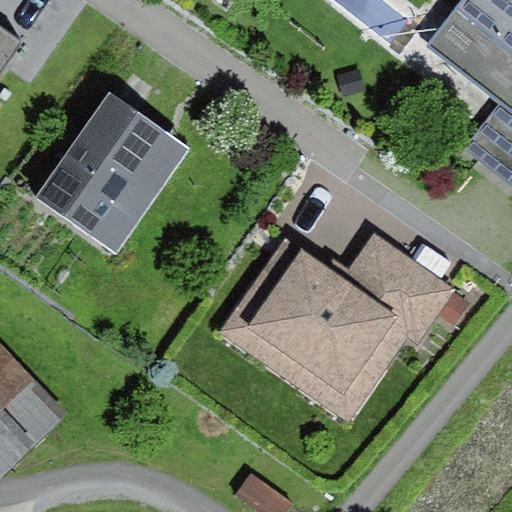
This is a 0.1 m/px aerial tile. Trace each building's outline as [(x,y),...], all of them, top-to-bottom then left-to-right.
[(511,0),(485,0),(453,42),(511,88),(511,0)] [(0,77),(25,41),(0,24),(0,77)] [(110,95),(36,199),(116,255),(190,152),(110,95)] [(511,111),(506,107),(470,154),(511,185),(511,111)] [(345,277),(285,236),(219,333),(352,423),(410,338),(419,344),(455,292),(374,236),(345,277)] [(0,411),(34,378),(0,343),(0,411)] [(69,414),(34,378),(0,411),(0,479),(1,480),(69,414)] [(252,474),(235,496),(257,511),(288,511),(294,505),(252,474)]
